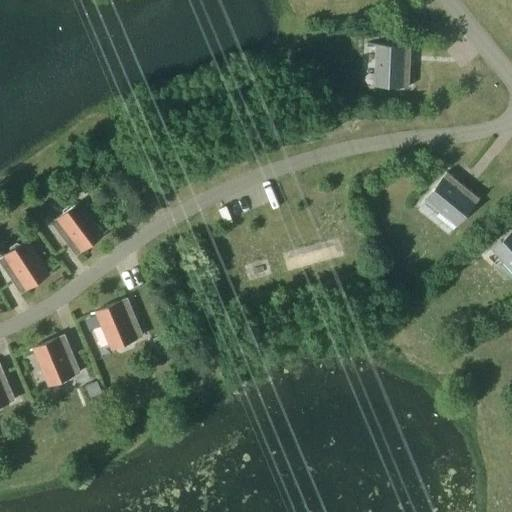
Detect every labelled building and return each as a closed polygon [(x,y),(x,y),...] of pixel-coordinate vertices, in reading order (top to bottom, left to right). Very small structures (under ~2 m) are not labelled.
[(373,85),(409,87),(411,45),(367,43),(367,44),(379,45),(377,84),(373,84),(373,85)] [(412,181),(418,175),(414,171),(408,177),(412,181)] [(457,226),(479,198),(447,172),(419,205),(420,206),(427,197),(458,222),(456,225),(457,226)] [(63,214),(52,222),(76,255),(111,229),(110,228),(100,235),(77,204),(73,206),(69,205),(63,210),(63,214)] [(511,230),(485,254),(486,255),(495,247),(511,266),(511,230)] [(485,247),(490,243),(484,237),(480,241),(485,247)] [(10,251),(0,257),(0,261),(21,293),(57,269),(56,268),(46,274),(25,242),(21,244),(17,242),(10,247),(10,251)] [(114,347),(118,345),(122,348),(129,345),(130,341),(143,335),(127,298),(87,315),(87,316),(98,312),(114,347)] [(171,348),(165,334),(153,339),(160,354),(171,348)] [(65,335),(24,352),(25,353),(36,348),(51,384),(56,382),(59,385),(66,381),(67,377),(80,372),(65,335)] [(0,409),(1,409),(2,405),(15,399),(0,363),(0,409)] [(90,399),(102,394),(97,380),(85,385),(90,399)]
